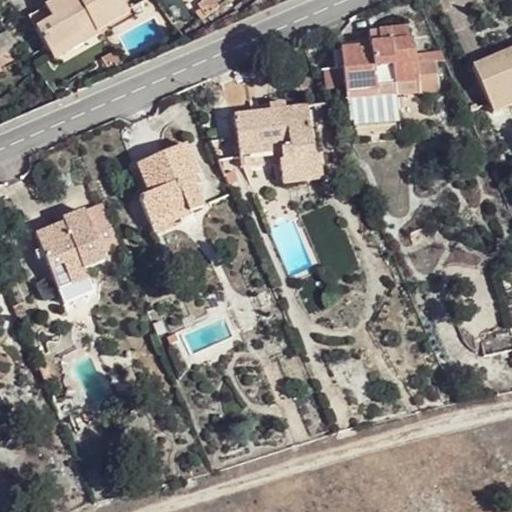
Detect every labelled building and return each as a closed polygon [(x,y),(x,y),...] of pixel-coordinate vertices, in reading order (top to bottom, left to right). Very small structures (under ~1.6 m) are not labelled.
[(61,0),(33,17),(54,52),(87,33),(84,27),(94,22),(100,33),(133,14),(125,0),(61,0)] [(87,33),(54,52),(58,61),(102,36),(100,33),(94,22),(84,27),(87,33)] [(411,55),(410,46),(408,35),(375,38),(376,47),(377,57),(366,58),(365,53),(347,56),(351,97),(383,95),(381,74),(398,72),(400,86),(424,83),(420,53),(411,55)] [(419,46),(410,46),(411,55),(420,53),(419,46)] [(511,60),(478,75),(494,113),(511,105),(511,60)] [(511,105),(494,113),(497,120),(511,113),(511,105)] [(244,123),(248,152),(296,146),(300,168),(288,169),(292,191),(333,186),(330,163),(325,164),(318,114),(298,117),(296,109),(279,111),(262,113),(264,121),(244,123)] [(296,146),(248,152),(250,164),(287,160),(288,169),(300,168),(296,146)] [(145,202),(154,224),(190,208),(193,216),(209,210),(196,181),(193,172),(201,168),(193,149),(169,159),(144,170),(156,197),(145,202)] [(205,177),(201,168),(193,172),(196,181),(205,177)] [(190,208),(154,224),(157,232),(193,216),(190,208)] [(45,241),(60,282),(90,272),(111,265),(93,216),(81,220),(68,224),(71,231),(45,241)] [(90,272),(60,282),(64,293),(94,283),(90,272)]
